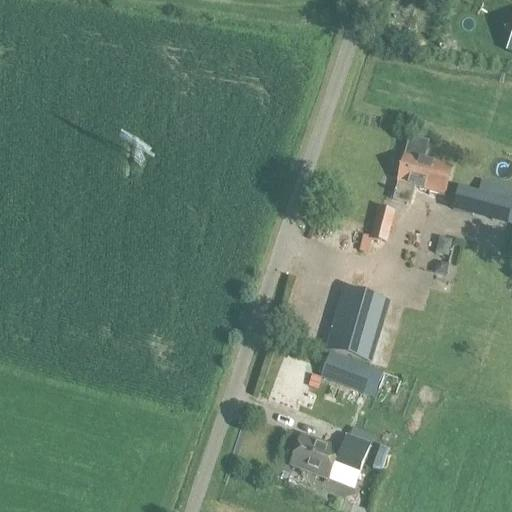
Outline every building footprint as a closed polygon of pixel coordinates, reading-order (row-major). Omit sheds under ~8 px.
[(395,202),(410,206),(414,189),(445,197),(453,168),(424,161),(428,144),(410,139),(398,184),(399,184),(395,202)] [(459,189),(453,213),(472,218),(478,195),(459,189)] [(378,209),(370,241),(388,246),(396,213),(378,209)] [(419,229),(416,238),(432,243),(435,234),(419,229)] [(485,280),(487,251),(469,250),(468,267),(451,266),(450,278),(485,280)] [(436,268),(434,275),(446,278),(449,267),(449,266),(442,264),(436,268)] [(344,290),(326,352),(330,353),(372,366),(390,303),(344,290)] [(369,368),(330,353),(320,380),(322,380),(359,394),(369,368)] [(313,377),(309,388),(317,391),(322,380),(320,380),(313,377)] [(406,381),(404,395),(428,398),(430,384),(406,381)] [(302,438),(291,468),(354,491),(361,474),(371,446),(347,437),(341,453),(302,438)]
